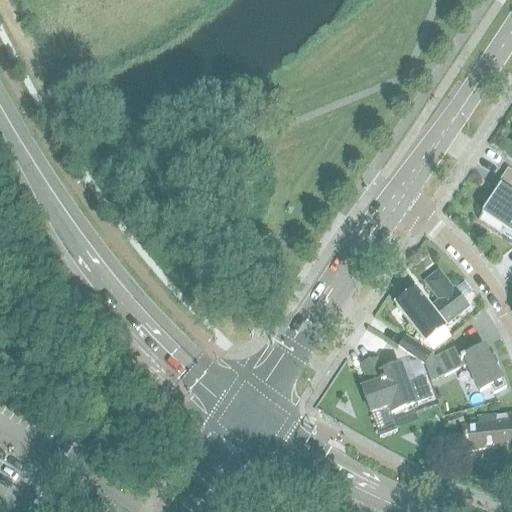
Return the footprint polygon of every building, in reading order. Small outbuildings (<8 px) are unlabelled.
[(511,232),(511,172),(507,170),(500,180),(503,182),(497,190),(482,213),(511,232)] [(453,290),(438,272),(426,281),(440,299),(430,308),(415,290),(397,304),(426,340),(468,307),(454,289),(453,290)] [(398,348),(424,366),(433,354),(407,336),(398,348)] [(462,359),(457,348),(434,359),(443,378),(465,368),(478,393),(487,389),(491,396),(506,390),(497,366),(493,368),(484,349),(462,359)] [(382,359),(362,366),(370,389),(363,391),(371,414),(389,407),(391,414),(415,406),(414,405),(432,398),(425,378),(407,385),(401,367),(386,372),(382,359)] [(511,472),(511,416),(477,420),(478,428),(462,429),(464,453),(498,450),(500,474),(511,472)]
